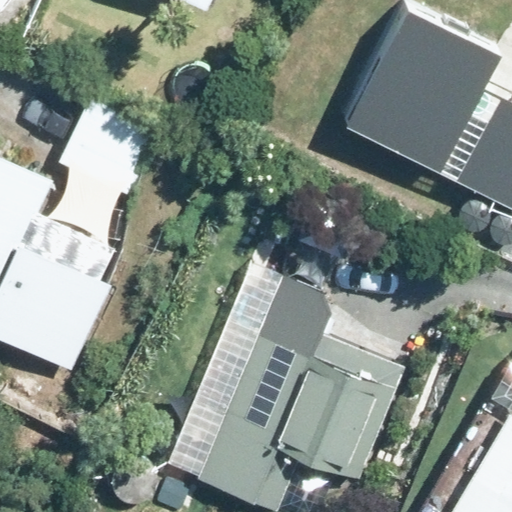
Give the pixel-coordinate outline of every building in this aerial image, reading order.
[(90,85),(57,148),(127,185),(161,122),(90,85)] [(511,114),(501,109),(454,198),(500,223),(511,199),(511,114)] [(55,165),(0,135),(0,316),(80,360),(101,314),(93,310),(113,272),(104,266),(119,233),(40,190),(55,165)] [(269,295),(199,463),(277,495),(300,439),(356,463),(402,351),(269,295)] [(511,511),(511,396),(442,511),(511,511)] [(164,471),(156,493),(182,501),(190,479),(164,471)]
